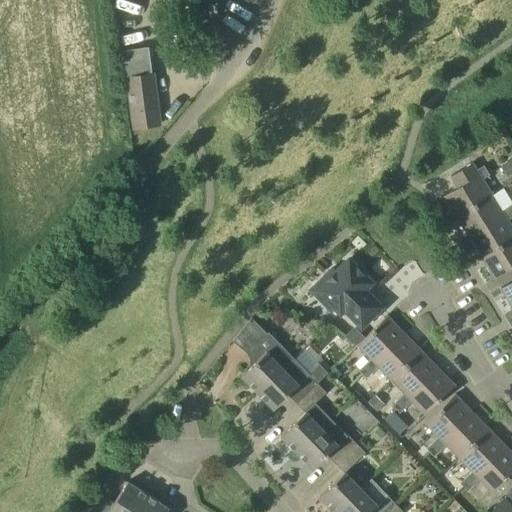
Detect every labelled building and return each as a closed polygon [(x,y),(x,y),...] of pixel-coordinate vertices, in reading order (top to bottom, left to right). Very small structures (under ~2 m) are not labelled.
[(127,77),(134,127),(159,124),(153,74),(148,75),(127,77)] [(457,217),(492,195),(482,179),(489,175),(483,165),(476,170),(472,163),(450,176),(457,187),(443,196),(457,217)] [(469,237),(511,210),(511,204),(502,211),(492,195),(457,217),(469,237)] [(482,257),(511,238),(511,227),(507,220),(511,217),(511,210),(469,237),(482,257)] [(511,238),(482,257),(495,279),(511,267),(511,238)] [(344,310),(361,327),(382,307),(365,289),(372,282),(349,259),(336,271),(332,268),(310,290),(331,311),(334,307),(340,313),(344,310)] [(511,306),(511,280),(501,288),(511,306)] [(362,374),(404,333),(387,316),(357,345),(371,358),(359,370),(362,374)] [(268,333),(267,333),(251,317),(234,339),(247,353),(255,362),(241,376),(257,392),(292,358),(268,333)] [(391,380),(421,351),(404,333),(362,374),(366,378),(378,366),(391,380)] [(396,408),(438,368),(421,351),(391,380),(404,393),(392,405),(396,408)] [(319,364),(308,375),(292,358),(257,392),(274,409),(288,395),(296,404),(317,384),(317,383),(328,372),(319,364)] [(438,368),(396,408),(400,413),(412,401),(425,415),(455,386),(438,368)] [(314,403),(325,392),(317,384),(296,404),(305,412),(280,436),(297,453),(331,419),(314,403)] [(430,453),(472,412),(454,394),(425,423),(438,437),(426,448),(423,445),(416,453),(422,459),(429,452),(430,453)] [(459,458),(489,429),(472,412),(430,453),(434,457),(446,445),(459,458)] [(336,464),(356,444),(347,435),(347,436),(331,419),(297,453),(313,469),(327,455),(336,464)] [(464,487),(505,446),(489,429),(459,458),(472,471),(460,483),(464,487)] [(335,511),(336,511),(360,489),(344,472),(365,452),(356,444),(336,464),(344,472),(319,496),(335,511)] [(511,452),(505,446),(464,487),(467,491),(479,479),(493,493),(511,474),(511,452)] [(386,511),(395,504),(387,495),(371,478),(360,489),(336,511),(386,511)] [(137,511),(148,495),(128,481),(113,503),(106,498),(94,511),(137,511)] [(166,511),(169,508),(148,495),(137,511),(166,511)]
